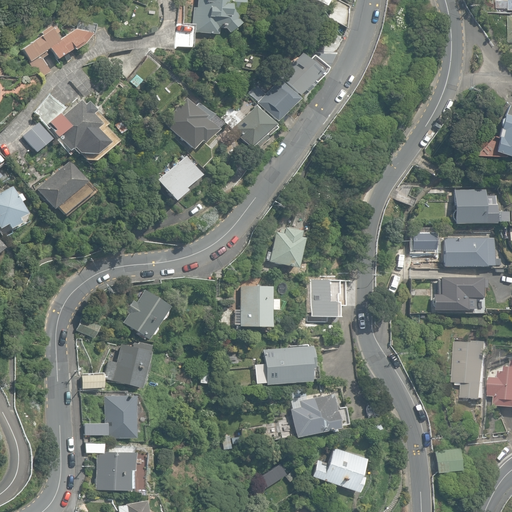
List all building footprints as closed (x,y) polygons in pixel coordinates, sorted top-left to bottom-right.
[(191,32),(217,34),(218,28),(223,29),(227,34),(239,24),(235,19),(235,15),(240,16),(241,0),(196,0),(196,7),(193,7),(191,32)] [(331,0),(328,16),(346,28),(348,6),(337,0),(331,0)] [(511,8),(511,0),(497,0),(497,7),(511,7),(511,8)] [(28,62),(39,78),(42,76),(49,71),(45,66),(46,65),(41,58),(46,54),(44,51),(48,48),(56,59),(62,55),(64,57),(67,54),(66,52),(72,49),(74,50),(82,44),(90,34),(93,35),(95,24),(78,20),(77,20),(74,30),(72,30),(58,40),(55,36),(59,33),(54,26),(50,29),(48,26),(39,33),(41,35),(21,49),(29,61),(28,62)] [(322,44),(337,51),(344,37),(329,30),(322,44)] [(324,74),(335,53),(312,52),(312,57),(308,61),(300,53),(290,64),(279,53),(271,61),(276,66),(272,70),(278,76),(277,77),(297,96),(304,89),(306,92),(324,74)] [(129,82),(136,87),(142,80),(135,75),(129,82)] [(253,103),(272,122),(296,99),(277,79),(262,94),(254,85),(246,92),(255,102),(253,103)] [(85,105),(81,100),(60,117),(59,115),(65,108),(48,95),(34,112),(67,154),(73,149),(78,153),(94,153),(107,142),(96,129),(101,125),(92,113),(96,110),(89,102),(85,105)] [(192,148),(193,149),(201,141),(203,142),(215,129),(214,128),(218,124),(196,104),(194,106),(185,98),(162,122),(191,149),(192,148)] [(248,147),(252,150),(264,138),(263,137),(266,133),(264,131),(271,125),(252,106),(238,120),(232,114),(234,112),(229,107),(219,117),(230,128),(229,129),(248,148),(248,147)] [(511,116),(503,114),(491,152),(511,158),(511,116)] [(387,125),(401,134),(407,125),(392,116),(387,125)] [(22,136),(35,152),(51,139),(38,123),(22,136)] [(156,180),(174,201),(187,190),(185,188),(201,175),(185,156),(156,180)] [(56,206),(63,215),(92,190),(85,182),(86,182),(69,160),(35,188),(52,209),(56,206)] [(7,224),(9,228),(21,222),(18,218),(26,214),(20,201),(22,200),(19,195),(17,196),(12,186),(0,192),(0,227),(7,224)] [(452,211),(452,224),(496,223),(495,210),(499,210),(498,202),(495,201),(495,195),(493,195),(491,190),(484,190),(484,189),(468,190),(452,190),(452,204),(449,204),(449,211),(452,211)] [(499,222),(509,221),(508,211),(499,211),(499,222)] [(267,261),(295,268),(295,267),(302,238),(298,237),(300,231),(283,227),(282,229),(279,228),(278,232),(274,231),(267,261)] [(442,266),(485,266),(485,265),(493,265),(493,238),(485,238),(485,237),(442,237),(442,266)] [(416,263),(429,263),(429,260),(430,252),(410,252),(410,263),(416,263)] [(482,279),(482,277),(440,277),(440,294),(431,294),(431,310),(466,310),(466,308),(475,308),(475,299),(482,299),(482,287),(486,287),(486,279),(482,279)] [(238,326),(269,326),(269,310),(276,310),(276,299),(270,299),(270,286),(239,286),(239,310),(233,310),(233,324),(238,324),(238,326)] [(121,323),(145,339),(149,335),(151,334),(155,329),(154,326),(158,320),(159,320),(160,320),(160,319),(161,319),(162,319),(162,318),(163,318),(163,317),(164,317),(164,316),(164,315),(165,315),(165,314),(165,313),(165,312),(165,311),(165,310),(169,306),(143,289),(135,302),(131,300),(124,310),(127,313),(121,323)] [(74,330),(91,338),(97,325),(80,317),(74,330)] [(103,378),(139,388),(140,383),(142,384),(145,373),(143,373),(148,351),(148,349),(149,345),(136,341),(135,343),(132,342),(130,347),(119,344),(114,362),(106,360),(102,378),(103,378)] [(462,398),(484,399),(487,343),(455,342),(452,382),(456,383),(456,385),(463,385),(462,398)] [(264,385),(265,385),(307,381),(306,368),(309,368),(307,349),(307,345),(261,349),(264,385)] [(495,405),(511,406),(511,359),(511,360),(511,366),(506,366),(505,371),(498,371),(498,374),(491,373),(491,377),(490,376),(488,396),(495,397),(495,405)] [(198,383),(206,384),(207,373),(199,372),(198,383)] [(79,375),(80,389),(99,387),(98,374),(79,375)] [(290,409),(296,438),(339,428),(332,395),(328,395),(301,401),(300,398),(305,397),(303,386),(288,390),(292,409),(290,409)] [(102,396),(104,438),(134,437),(133,395),(102,396)] [(371,424),(375,431),(381,429),(377,421),(371,424)] [(82,423),(83,435),(103,434),(103,423),(82,423)] [(132,470),(133,452),(101,451),(101,443),(84,442),(84,453),(95,453),(94,489),(128,490),(128,470),(132,470)] [(316,459),(310,476),(357,492),(363,477),(359,476),(365,458),(332,447),(326,463),(316,459)] [(432,450),(435,472),(456,469),(453,447),(432,450)] [(146,511),(144,499),(123,503),(123,504),(116,506),(116,511),(148,511),(146,511)]
